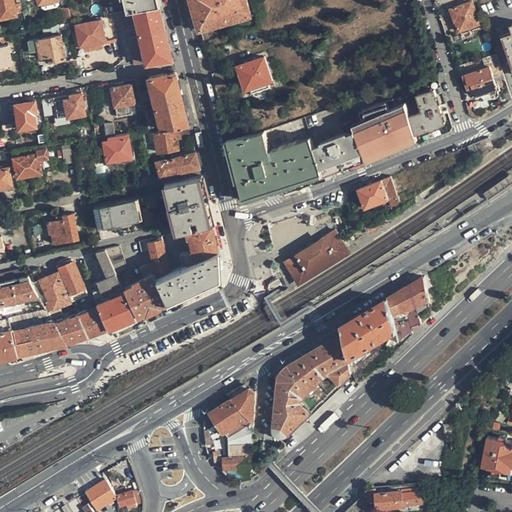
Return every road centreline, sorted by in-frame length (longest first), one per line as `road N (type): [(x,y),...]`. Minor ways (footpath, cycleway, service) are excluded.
road 1 (primary): [(191,394),(511,201)]
road 2 (primary): [(511,268),(321,451)]
road 3 (residential): [(231,218),(466,135)]
road 4 (residential): [(0,268),(230,214)]
road 5 (residential): [(0,213),(218,167)]
road 6 (primary): [(302,511),(460,363)]
road 7 (residential): [(0,93),(190,60)]
road 8 (secondary): [(97,363),(229,295),(243,267)]
road 9 (primary): [(0,509),(130,431)]
road 10 (residential): [(425,0),(466,135)]
